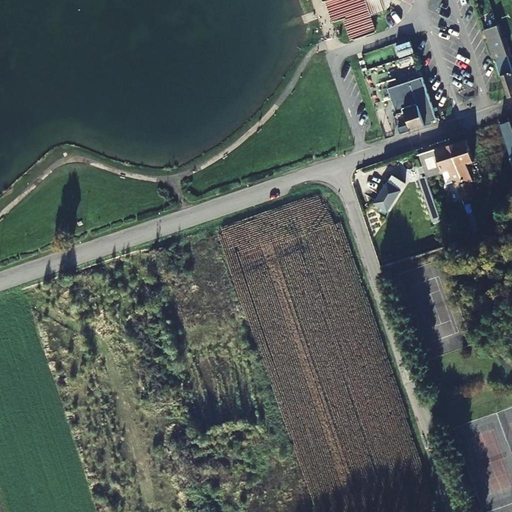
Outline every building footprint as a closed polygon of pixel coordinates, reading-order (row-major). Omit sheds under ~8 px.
[(326,0),(329,0),(336,22),(345,19),(338,0),(325,0),(326,0)] [(348,18),(354,39),(358,38),(375,32),(370,14),(387,9),(392,0),(338,0),(345,19),(348,18)] [(511,71),(511,60),(501,27),(488,32),(510,97),(511,96),(511,71),(511,72),(511,71)] [(398,115),(404,133),(440,121),(425,76),(415,80),(413,75),(402,79),(412,107),(407,109),(408,111),(398,115)] [(470,166),(476,163),(468,140),(453,145),(471,198),(476,196),(471,183),(475,181),(470,166)] [(464,201),(471,198),(453,145),(421,155),(429,178),(451,171),(456,187),(459,187),(464,201)] [(433,224),(441,222),(426,176),(418,179),(433,224)] [(393,183),(389,181),(376,202),(389,211),(406,183),(397,177),(393,183)]
